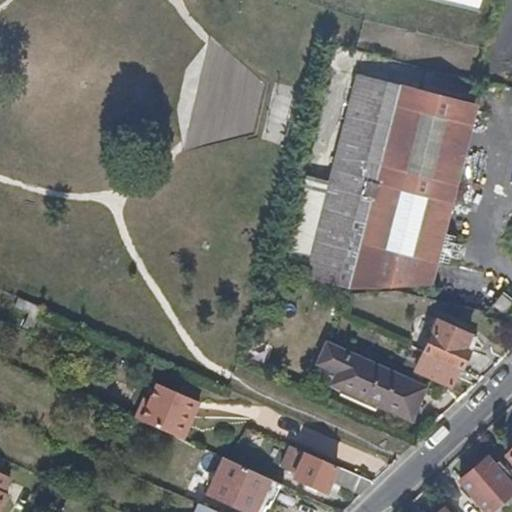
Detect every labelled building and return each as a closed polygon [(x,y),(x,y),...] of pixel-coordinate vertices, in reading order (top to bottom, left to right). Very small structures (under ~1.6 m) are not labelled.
[(426,281),(475,94),(443,86),(441,88),(398,77),(394,86),(357,76),(352,95),(304,275),(345,285),(426,281)] [(499,313),(501,313),(510,304),(498,294),(490,303),(491,304),(499,313)] [(436,320),(424,351),(459,367),(463,369),(465,371),(472,351),(463,347),(469,334),(436,320)] [(249,340),(244,360),(265,364),(269,345),(249,340)] [(335,380),(409,416),(423,387),(328,342),(319,360),(339,370),(335,380)] [(459,367),(424,351),(417,369),(452,385),(459,367)] [(142,401),(140,405),(182,424),(185,416),(192,420),(198,405),(155,386),(148,404),(142,401)] [(182,424),(140,405),(133,419),(176,438),(182,424)] [(185,416),(182,424),(189,427),(192,420),(185,416)] [(189,427),(182,424),(176,438),(183,441),(189,427)] [(373,481),(374,480),(289,442),(280,463),(294,470),(293,475),(327,490),(332,480),(362,493),(373,481)] [(511,476),(498,460),(492,464),(486,456),(461,480),(487,511),(506,494),(511,500),(511,476)] [(253,511),(268,479),(228,461),(224,459),(208,492),(253,511)]
